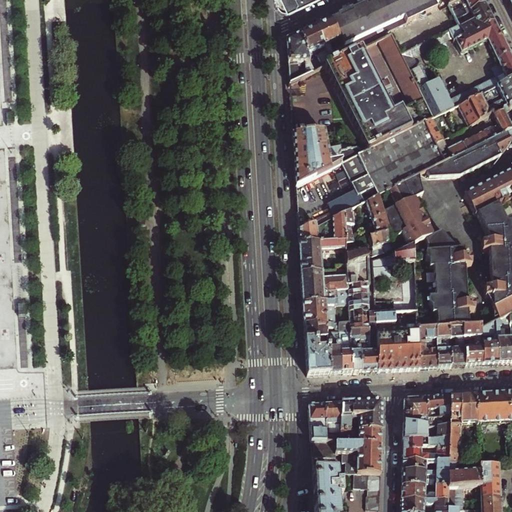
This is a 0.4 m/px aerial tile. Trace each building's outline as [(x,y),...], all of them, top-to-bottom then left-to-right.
[(446,0),(450,7),(465,0),(376,0),(369,4),(358,9),(373,45),(387,38),(385,34),(436,10),(434,6),(437,5),(439,0),(438,0),(443,0),(446,0)] [(468,8),(470,12),(485,5),(482,1),(481,0),(465,0),(450,7),(449,8),(450,11),(461,6),(463,10),(468,8)] [(467,17),(470,23),(474,21),(479,29),(493,22),(490,15),(485,5),(470,12),(471,15),(467,17)] [(465,14),(463,10),(461,6),(450,11),(455,19),(465,14)] [(358,52),(373,45),(358,9),(351,12),(342,16),(358,52)] [(350,56),(358,52),(342,16),(338,18),(330,22),(340,44),(342,49),(346,58),(350,56)] [(470,102),(511,80),(511,60),(505,47),(493,22),(479,29),(474,21),(470,23),(401,57),(416,86),(425,81),(414,59),(451,40),(453,44),(455,43),(460,54),(463,55),(488,43),(501,68),(493,72),(496,78),(449,101),(439,80),(418,90),(433,120),(454,110),(461,106),(470,102)] [(346,58),(342,49),(331,54),(327,46),(336,43),(336,44),(338,45),(340,44),(330,22),(323,25),(315,29),(330,65),(346,58)] [(327,67),(330,65),(315,29),(307,33),(300,36),(308,59),(310,57),(309,55),(317,51),(318,53),(317,56),(320,63),(311,67),(313,73),(327,67)] [(300,36),(286,43),(288,70),(288,85),(313,73),(311,67),(308,59),(300,36)] [(330,65),(327,67),(342,97),(335,100),(351,130),(363,155),(400,136),(390,117),(382,121),(375,106),(385,101),(379,89),(369,94),(350,56),(346,58),(330,65)] [(507,108),(511,105),(511,80),(470,102),(475,113),(480,123),(485,119),(500,108),(506,105),(506,106),(507,108)] [(464,113),(466,118),(475,113),(470,102),(461,106),(464,113)] [(496,116),(500,125),(510,119),(509,117),(508,117),(507,118),(505,115),(511,111),(511,105),(507,108),(504,109),(502,113),(496,116)] [(471,127),(480,123),(475,113),(466,118),(471,127)] [(511,130),(511,118),(510,119),(500,125),(504,134),(505,134),(511,130)] [(429,136),(439,131),(436,125),(433,120),(424,125),(429,136)] [(429,136),(424,125),(400,136),(363,155),(360,156),(343,165),(360,198),(364,196),(368,203),(378,197),(387,193),(394,189),(417,178),(418,177),(444,164),(434,146),(429,136)] [(504,134),(500,125),(485,132),(476,136),(481,146),(504,134)] [(434,146),(444,141),(439,131),(429,136),(434,146)] [(510,144),(505,134),(504,134),(481,146),(467,153),(453,160),(444,164),(418,177),(426,182),(453,180),(458,180),(500,159),(510,145),(510,144)] [(324,135),(292,138),(293,158),(294,189),(343,165),(360,156),(359,153),(356,151),(350,151),(349,150),(345,150),(345,151),(340,152),(337,155),(327,156),(324,135)] [(481,146),(476,136),(470,139),(462,143),(467,153),(481,146)] [(448,150),(449,150),(446,146),(444,141),(434,146),(444,164),(453,160),(448,150)] [(467,153),(462,143),(457,146),(449,150),(448,150),(453,160),(467,153)] [(511,197),(511,172),(494,182),(465,196),(475,216),(476,215),(494,206),(511,197)] [(394,189),(402,205),(414,200),(421,197),(417,178),(394,189)] [(387,193),(394,209),(402,205),(394,189),(387,193)] [(368,203),(367,203),(368,207),(369,212),(382,208),(378,197),(368,203)] [(395,210),(384,215),(384,216),(387,225),(389,232),(392,240),(400,236),(407,251),(414,248),(424,243),(433,238),(431,236),(428,229),(419,209),(414,200),(402,205),(394,209),(395,210)] [(511,327),(511,230),(508,223),(504,226),(494,206),(476,215),(488,239),(486,241),(479,246),(480,256),(487,255),(489,283),(489,287),(482,293),(483,302),(485,302),(492,315),(492,323),(496,322),(497,323),(510,317),(510,327),(511,327)] [(382,208),(369,212),(371,216),(372,220),(384,216),(384,215),(382,208)] [(352,211),(344,215),(345,243),(346,245),(353,245),(352,237),(352,228),(355,227),(352,211)] [(345,243),(344,215),(332,221),(333,238),(323,238),(322,229),(319,231),(317,224),(297,232),(297,238),(298,245),(345,243)] [(384,216),(372,220),(373,224),(375,229),(387,225),(384,216)] [(375,230),(377,237),(379,236),(389,232),(387,225),(375,229),(375,230)] [(379,236),(385,253),(395,250),(392,240),(389,232),(379,236)] [(433,238),(424,243),(430,255),(424,255),(424,262),(427,264),(427,272),(432,271),(434,301),(427,301),(427,308),(430,310),(430,318),(435,318),(436,331),(449,330),(463,329),(467,329),(467,321),(467,315),(474,315),(473,306),(465,298),(464,273),(464,269),(471,269),(470,260),(463,252),(457,252),(440,235),(433,238)] [(375,237),(370,239),(373,249),(373,258),(385,253),(379,236),(377,237),(375,237)] [(345,243),(298,245),(299,261),(300,275),(322,274),(322,266),(321,266),(321,261),(324,261),(324,252),(346,251),(346,245),(345,243)] [(396,256),(384,259),(384,266),(415,265),(414,248),(410,250),(407,251),(401,254),(396,256)] [(347,269),(370,259),(367,250),(359,252),(346,254),(347,269)] [(352,287),(369,285),(371,285),(370,259),(347,269),(342,269),(342,271),(347,271),(347,279),(323,280),(323,294),(348,293),(348,287),(352,287)] [(322,274),(300,275),(300,280),(301,298),(301,304),(334,302),(334,308),(349,307),(349,304),(348,299),(348,293),(323,294),(323,280),(322,274)] [(348,299),(353,298),(361,298),(369,297),(369,291),(369,285),(352,287),(352,293),(348,293),(348,299)] [(416,288),(405,288),(406,307),(398,308),(399,314),(417,313),(416,288)] [(349,307),(349,309),(369,309),(369,303),(369,297),(361,298),(353,298),(353,304),(349,304),(349,307)] [(334,302),(301,304),(302,316),(303,326),(335,324),(334,308),(334,302)] [(354,316),(354,321),(370,320),(370,315),(370,312),(369,309),(349,309),(349,315),(354,316)] [(373,315),(370,315),(370,320),(370,326),(373,326),(376,326),(395,325),(394,314),(376,315),(373,315)] [(497,323),(495,324),(497,367),(506,367),(511,366),(511,358),(511,335),(500,336),(500,331),(509,331),(509,332),(511,333),(510,327),(510,317),(497,323)] [(350,326),(350,332),(360,332),(370,331),(370,328),(370,326),(370,320),(354,321),(354,326),(350,326)] [(350,332),(350,326),(349,323),(335,324),(303,326),(303,336),(304,343),(317,342),(316,338),(316,328),(326,327),(327,334),(335,333),(335,327),(339,327),(339,330),(337,330),(337,333),(339,333),(350,332)] [(495,324),(481,332),(483,368),(492,368),(497,367),(495,324)] [(316,328),(316,338),(324,338),(325,342),(328,342),(327,334),(326,327),(316,328)] [(467,329),(463,329),(464,344),(473,343),(473,350),(464,351),(465,369),(473,369),(483,368),(481,332),(477,332),(477,328),(467,329)] [(463,329),(449,330),(450,344),(455,344),(455,348),(450,348),(450,352),(451,370),(460,369),(465,369),(464,351),(464,348),(464,344),(463,329)] [(449,330),(436,331),(437,345),(437,352),(438,371),(446,370),(451,370),(450,352),(444,352),(444,350),(442,348),(440,348),(440,345),(450,344),(449,330)] [(361,354),(371,353),(370,331),(360,332),(361,342),(361,354)] [(418,332),(418,333),(420,372),(424,371),(434,371),(438,371),(437,352),(428,352),(428,341),(433,341),(433,345),(437,345),(436,331),(418,332)] [(350,332),(339,333),(341,376),(346,376),(352,376),(350,332)] [(350,332),(352,376),(357,375),(362,375),(361,354),(355,354),(354,342),(361,342),(360,332),(350,332)] [(336,350),(328,350),(330,377),(335,377),(341,376),(339,333),(337,333),(335,333),(327,334),(328,342),(337,342),(337,345),(335,345),(334,346),(334,347),(335,348),(336,348),(336,350)] [(377,353),(379,374),(390,374),(411,372),(420,372),(418,333),(377,335),(377,353)] [(305,359),(306,378),(319,377),(330,377),(328,350),(319,351),(321,349),(322,348),(322,346),(321,345),(320,344),(317,344),(317,342),(304,343),(305,359)] [(371,353),(361,354),(362,375),(369,375),(376,374),(379,374),(377,353),(374,353),(371,353)] [(511,424),(511,394),(498,395),(474,397),(476,427),(511,424)] [(476,427),(474,397),(469,397),(452,398),(448,399),(448,420),(448,429),(448,440),(448,452),(448,463),(447,473),(447,488),(447,491),(454,491),(480,489),(478,467),(465,468),(465,474),(452,476),(454,471),(453,466),(458,466),(459,428),(465,428),(466,438),(468,439),(468,442),(466,442),(467,459),(478,459),(476,427)] [(448,420),(448,399),(439,399),(425,400),(426,419),(429,420),(429,417),(437,418),(437,420),(448,420)] [(426,419),(425,400),(417,401),(406,401),(403,405),(403,415),(419,415),(419,421),(423,422),(426,422),(426,419)] [(352,421),(340,422),(340,426),(339,435),(381,433),(381,417),(382,406),(379,403),(366,404),(352,405),(352,421)] [(325,427),(340,426),(340,422),(341,405),(333,406),(325,406),(325,427)] [(341,405),(340,422),(352,421),(352,405),(348,405),(341,405)] [(325,444),(325,427),(325,406),(312,407),(308,411),(309,436),(310,444),(325,444)] [(403,418),(403,425),(426,429),(426,427),(424,427),(423,422),(419,421),(419,415),(403,415),(403,418)] [(436,429),(448,429),(448,420),(437,420),(429,420),(426,419),(426,422),(426,429),(430,429),(430,423),(436,423),(436,429)] [(403,433),(402,443),(426,443),(448,440),(448,429),(436,429),(430,429),(426,429),(403,425),(403,433)] [(344,476),(353,476),(360,476),(367,476),(380,477),(380,456),(381,433),(339,435),(339,445),(325,444),(310,444),(311,458),(333,459),(333,456),(340,456),(340,465),(344,465),(344,476)] [(448,452),(448,440),(426,443),(402,443),(402,447),(402,454),(425,453),(425,450),(435,450),(435,452),(448,452)] [(448,463),(448,452),(435,452),(435,458),(425,458),(425,455),(428,455),(428,453),(425,453),(402,454),(402,458),(402,464),(448,463)] [(432,474),(447,473),(448,463),(402,464),(402,467),(401,474),(425,474),(425,467),(435,466),(435,470),(434,471),(433,472),(432,474)] [(499,511),(497,466),(478,467),(480,489),(481,511),(499,511)] [(401,474),(401,479),(401,489),(447,488),(447,473),(432,474),(425,474),(401,474)] [(336,511),(336,501),(340,500),(339,487),(335,487),(334,476),(312,475),(313,495),(314,511),(336,511)] [(447,491),(447,488),(401,489),(401,495),(400,503),(432,503),(432,493),(435,493),(435,503),(447,503),(447,491)] [(453,511),(454,491),(447,491),(447,503),(435,503),(432,503),(400,503),(400,509),(400,511),(453,511)]
